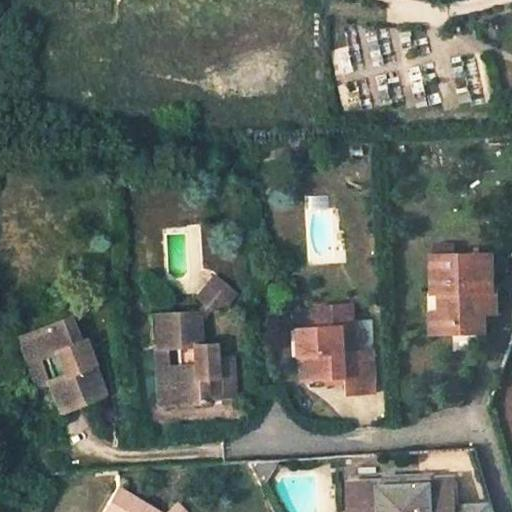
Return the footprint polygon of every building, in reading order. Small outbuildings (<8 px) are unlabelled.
[(430,256),(431,292),(439,292),(440,313),(438,313),(439,334),(485,331),(484,312),(484,303),(494,303),(494,290),(488,290),(487,254),(430,256)] [(163,380),(165,404),(204,402),(203,379),(220,379),(221,397),(233,397),(231,355),(213,356),(197,358),(196,342),(200,342),(199,318),(212,303),(219,309),(234,292),(211,272),(193,294),(200,300),(193,308),(149,310),(152,354),(148,357),(156,361),(177,360),(178,379),(163,380)] [(494,303),(484,303),(484,312),(494,312),(494,303)] [(303,359),(304,383),(347,380),(348,397),(375,396),(373,353),(356,355),(353,307),(319,309),(319,325),(301,326),(303,359)] [(58,410),(74,404),(103,393),(81,336),(77,337),(68,312),(26,328),(35,353),(43,350),(51,373),(44,375),(58,410)] [(439,334),(438,313),(431,313),(431,334),(439,334)] [(303,359),(301,326),(292,327),(294,360),(303,359)] [(34,379),(44,375),(51,373),(43,350),(35,353),(26,328),(16,332),(34,379)] [(200,342),(196,342),(197,358),(213,356),(213,341),(200,342)] [(154,406),(165,404),(163,380),(153,380),(154,406)] [(456,511),(455,482),(430,483),(430,477),(389,479),(388,487),(346,487),(346,511),(359,510),(359,511),(456,511)] [(149,511),(114,490),(103,511),(180,511),(174,505),(167,511),(149,511)]
